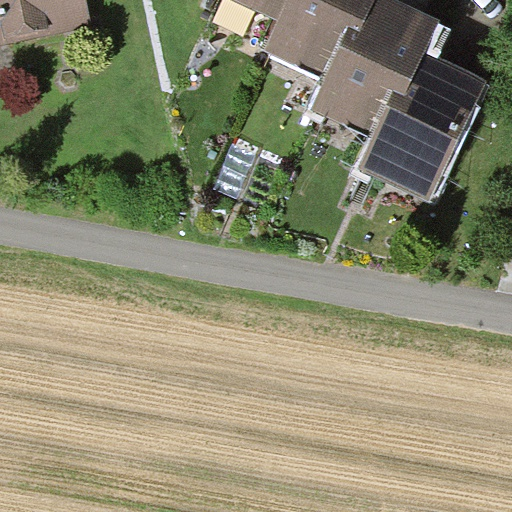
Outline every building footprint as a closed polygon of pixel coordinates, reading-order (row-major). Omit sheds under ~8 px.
[(0,0),(0,47),(93,28),(87,0),(0,0)] [(219,0),(277,27),(290,0),(219,0)] [(290,0),(277,27),(264,56),(326,85),(349,35),(360,41),(379,1),(379,0),(290,0)] [(409,15),(379,1),(360,41),(349,35),(326,85),(311,116),(373,144),(393,101),(403,106),(426,59),(440,29),(409,15)] [(459,75),(426,59),(403,106),(393,101),(373,144),(359,174),(430,207),(486,87),(459,75)]
